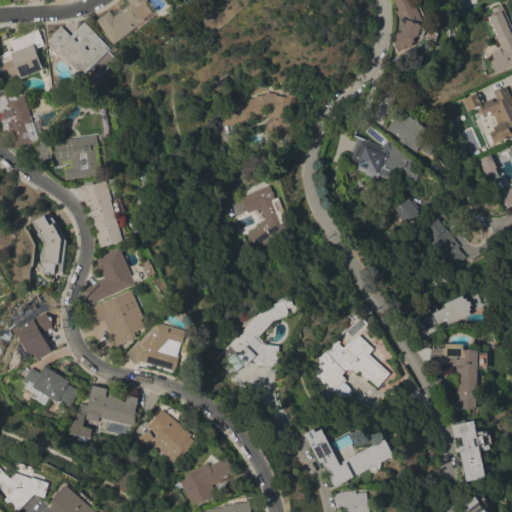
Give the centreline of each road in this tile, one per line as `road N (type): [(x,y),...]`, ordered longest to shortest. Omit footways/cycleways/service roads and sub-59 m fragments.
road 1 (residential): [(382,0),(376,55),(325,118),(309,175),(323,218),(434,390),(452,436),(450,511)]
road 2 (residential): [(278,511),(264,470),(216,413),(164,387),(111,375),(80,351),(70,314),(88,239),(82,219),(0,152)]
